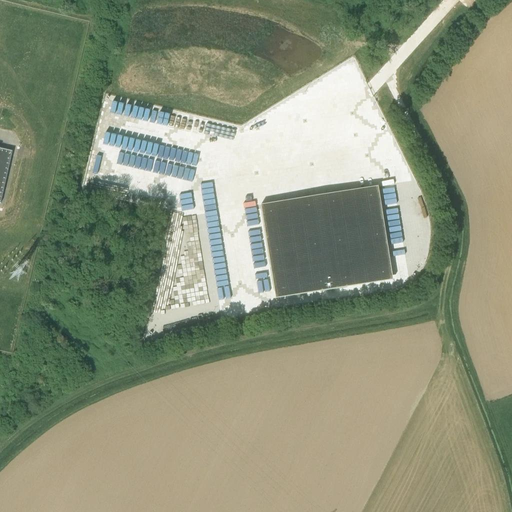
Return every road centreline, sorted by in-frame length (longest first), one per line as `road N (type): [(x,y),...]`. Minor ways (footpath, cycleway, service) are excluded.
road 1 (track): [(0,449),(62,400),(110,377),(398,315),(441,295)]
road 2 (track): [(444,365),(437,324),(453,261),(455,203),(385,70)]
